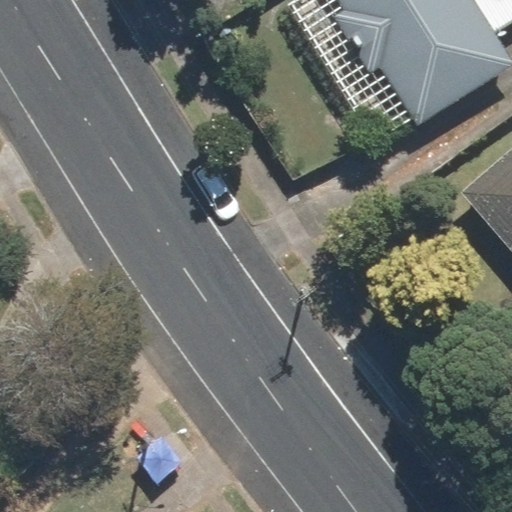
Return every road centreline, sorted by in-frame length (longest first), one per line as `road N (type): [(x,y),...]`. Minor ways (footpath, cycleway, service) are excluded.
road 1 (secondary): [(19,0),(101,136),(356,511)]
road 2 (unknown): [(284,406),(177,511)]
